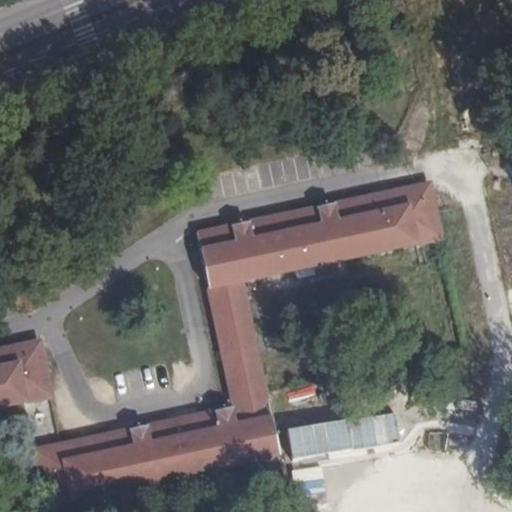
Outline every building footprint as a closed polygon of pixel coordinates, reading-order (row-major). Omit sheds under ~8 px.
[(265,165),(268,182),(308,172),(304,156),(265,165)] [(33,454),(46,508),(278,456),(238,285),(437,240),(425,185),(193,237),(232,409),(33,454)] [(112,348),(116,363),(154,354),(151,340),(112,348)] [(0,408),(47,398),(37,344),(0,352),(0,408)] [(408,462),(369,471),(378,511),(388,511),(418,505),(408,462)]
